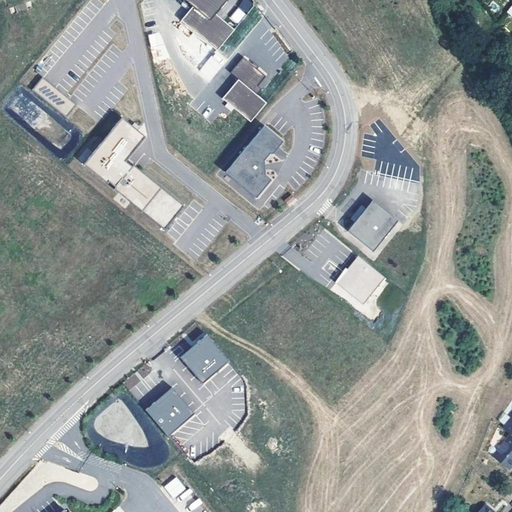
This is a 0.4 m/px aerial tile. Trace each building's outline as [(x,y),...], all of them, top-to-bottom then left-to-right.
[(185,0),(194,6),(182,21),(217,50),(235,29),(216,13),(226,0),(185,0)] [(248,0),(244,0),(229,17),(237,24),(254,5),(248,0)] [(233,107),(250,122),(266,103),(257,95),(261,89),(258,86),(266,76),(257,69),(251,64),(242,57),(230,72),(238,79),(222,98),(227,103),(233,107)] [(42,77),(32,90),(66,118),(77,105),(42,77)] [(122,117),(84,164),(108,184),(109,182),(115,187),(114,189),(165,230),(184,206),(133,165),(132,166),(126,162),(146,137),(122,117)] [(264,125),(225,171),(256,197),(271,179),(262,172),(261,162),(269,153),(273,153),(283,141),(264,125)] [(292,194),(284,200),(288,204),(295,199),(292,194)] [(355,222),(348,231),(373,251),(398,220),(372,200),(365,210),(355,222)] [(351,219),(355,222),(365,210),(361,206),(351,219)] [(386,278),(358,255),(337,282),(365,305),(386,278)] [(230,362),(207,335),(198,343),(200,345),(183,360),(204,384),(230,362)] [(200,345),(198,343),(181,358),(183,360),(200,345)] [(158,405),(175,391),(173,388),(156,403),(158,405)] [(196,415),(175,391),(158,405),(156,403),(147,411),(170,437),(196,415)] [(510,434),(511,435),(511,414),(502,427),(510,434)] [(511,435),(510,434),(493,455),(509,468),(511,464),(511,435)] [(324,471),(305,448),(290,461),(298,470),(290,477),(307,497),(318,488),(324,471)] [(257,511),(261,499),(227,459),(204,478),(233,511),(257,511)] [(176,476),(164,487),(174,499),(186,488),(176,476)] [(474,511),(494,511),(483,502),(474,511)]
